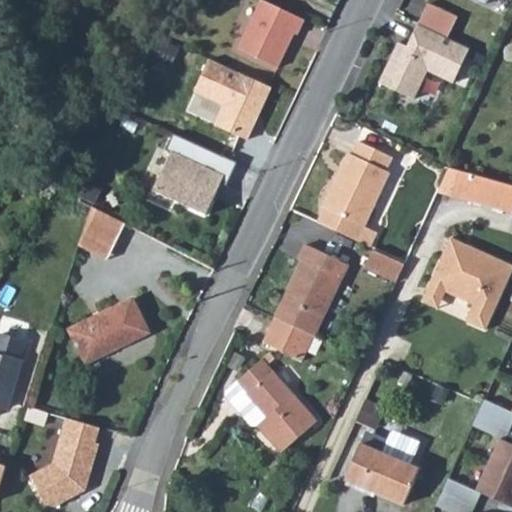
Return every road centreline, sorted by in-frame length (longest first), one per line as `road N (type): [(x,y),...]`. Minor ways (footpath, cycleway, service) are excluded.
road 1 (residential): [(368,0),(133,511)]
road 2 (unknown): [(298,511),(442,205)]
